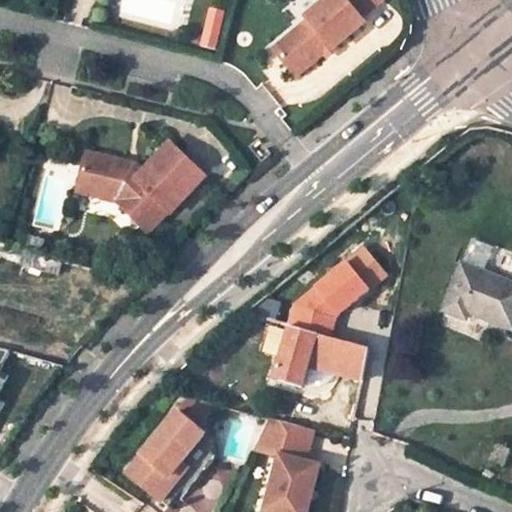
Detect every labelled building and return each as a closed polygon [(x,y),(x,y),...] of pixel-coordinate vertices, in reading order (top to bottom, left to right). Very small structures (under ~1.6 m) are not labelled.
[(296,29),(272,48),(295,75),(322,52),(329,47),(331,49),(332,48),(363,22),(359,17),(379,0),(324,0),(320,3),(305,17),(307,20),(313,26),(301,36),(296,29)] [(313,26),(307,20),(296,29),(301,36),(313,26)] [(326,56),(333,50),(332,48),(331,49),(329,47),(322,52),(326,56)] [(173,213),(206,176),(169,143),(143,172),(138,168),(135,173),(124,170),(126,163),(86,154),(77,193),(98,198),(101,189),(119,193),(116,202),(152,233),(171,212),(173,213)] [(116,202),(119,193),(101,189),(98,198),(116,202)] [(0,252),(37,263),(40,253),(0,241),(0,252)] [(337,317),(370,290),(347,263),(295,306),(290,324),(292,325),(331,336),(337,317)] [(511,283),(461,264),(443,311),(466,319),(469,314),(511,329),(511,283)] [(302,388),(311,360),(339,369),(337,374),(363,382),(369,350),(290,328),(292,325),(290,324),(284,322),(280,333),(287,335),(274,380),(302,388)] [(0,412),(6,402),(0,398),(0,392),(10,375),(1,370),(12,350),(0,346),(0,412)] [(187,492),(215,459),(213,442),(197,428),(217,405),(190,397),(127,474),(166,507),(183,488),(187,492)] [(306,463),(315,431),(291,424),(269,418),(254,450),(280,457),(265,511),(308,511),(321,467),(306,463)]
